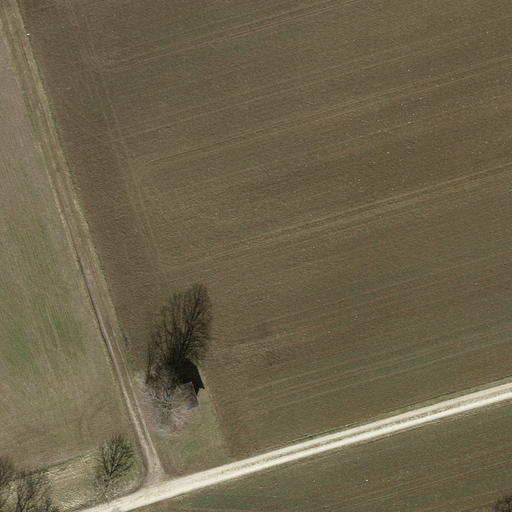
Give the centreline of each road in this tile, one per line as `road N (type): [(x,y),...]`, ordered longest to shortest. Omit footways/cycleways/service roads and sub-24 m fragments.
road 1 (track): [(162,490),(4,0)]
road 2 (track): [(511,394),(98,511)]
